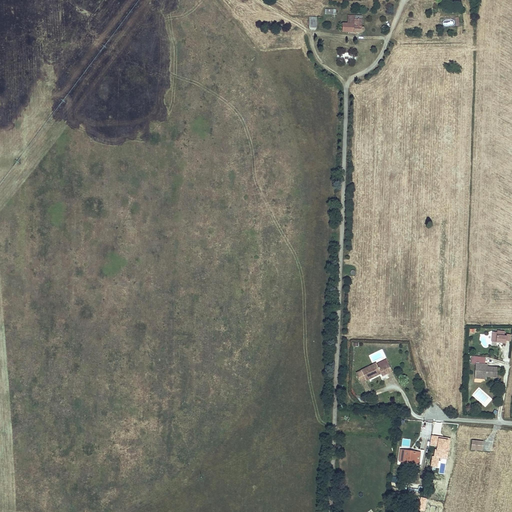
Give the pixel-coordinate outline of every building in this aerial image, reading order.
[(362,16),(348,15),(348,24),(343,24),(343,32),(363,32),(363,31),(364,30),(364,29),(363,28),(362,27),(362,16)] [(493,333),(492,343),(498,343),(499,342),(501,342),(501,343),(503,343),(506,344),(506,341),(511,342),(511,335),(511,334),(507,334),(507,337),(504,337),(505,332),(497,332),(497,334),(493,333)] [(481,380),(487,380),(488,377),(497,378),(498,367),(488,366),(488,368),(484,368),(485,360),(476,360),(475,376),(481,376),(481,380)] [(377,363),(362,371),(367,381),(382,374),(384,377),(393,372),(389,364),(379,368),(377,363)] [(484,442),(472,441),(471,449),(483,450),(484,442)] [(402,451),(400,461),(410,462),(412,453),(402,451)] [(412,453),(410,462),(419,463),(420,454),(412,453)] [(421,498),(419,510),(425,511),(427,499),(421,498)]
